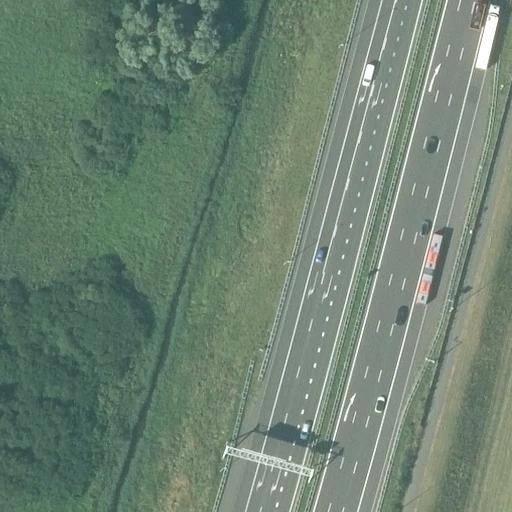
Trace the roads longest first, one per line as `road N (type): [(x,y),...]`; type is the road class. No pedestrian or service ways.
road 1 (motorway): [(406,0),(274,511)]
road 2 (motorway): [(341,511),(472,0)]
